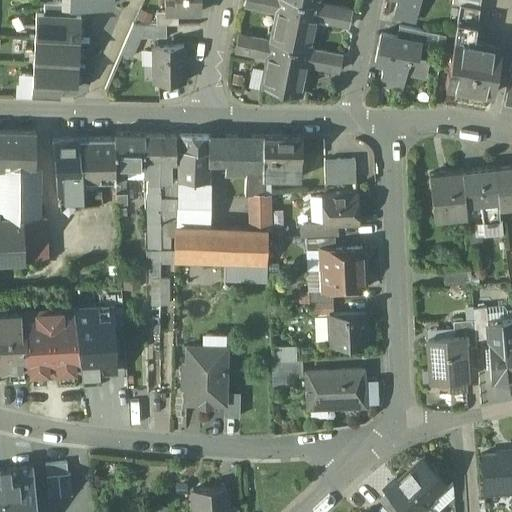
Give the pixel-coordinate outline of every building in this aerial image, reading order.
[(202,11),(201,0),(165,0),(165,11),(165,12),(178,12),(202,11)] [(266,0),(244,0),(244,4),(264,9),(266,0)] [(266,0),(264,9),(276,11),(270,41),(290,45),(298,0),(266,0)] [(319,3),(303,0),(298,0),(290,45),(309,49),(315,19),(327,21),(331,6),(319,3)] [(63,3),(44,2),(44,15),(76,16),(77,4),(63,3)] [(417,7),(396,3),(393,16),(414,20),(417,7)] [(479,8),(460,4),(460,5),(445,86),(493,95),(502,47),(473,42),(479,8)] [(351,10),(331,6),(327,21),(348,26),(351,10)] [(165,12),(165,11),(157,11),(157,24),(166,24),(178,24),(178,12),(165,12)] [(44,15),(36,14),(35,39),(80,41),(81,16),(76,16),(44,15)] [(157,24),(135,24),(127,41),(136,44),(139,37),(165,37),(166,24),(157,24)] [(427,31),(398,25),(396,36),(419,41),(419,43),(424,44),(427,31)] [(396,36),(380,33),(374,61),(383,63),(379,85),(400,89),(404,72),(407,59),(409,59),(410,58),(416,59),(416,57),(419,43),(419,41),(396,36)] [(258,38),(238,34),(234,50),(255,54),(258,38)] [(270,41),(258,38),(255,54),(267,57),(261,87),(280,91),(290,45),(270,41)] [(80,41),(35,39),(34,63),(78,65),(80,41)] [(136,44),(127,41),(122,54),(131,57),(136,44)] [(309,49),(290,45),(280,91),(300,95),(306,65),(318,67),(321,51),(309,49)] [(185,82),(184,46),(155,47),(155,82),(185,82)] [(342,55),(321,51),(318,67),(338,71),(342,55)] [(416,59),(410,58),(409,59),(407,59),(404,72),(424,77),(427,60),(416,57),(416,59)] [(78,65),(34,63),(33,87),(61,88),(77,89),(78,65)] [(61,88),(33,87),(32,99),(60,100),(61,88)] [(36,134),(0,133),(0,167),(1,167),(36,167),(36,134)] [(145,135),(115,134),(114,139),(115,167),(125,167),(145,167),(145,135)] [(160,135),(145,135),(145,167),(145,175),(149,175),(149,182),(160,182),(160,163),(160,162),(160,135)] [(178,136),(160,135),(160,162),(170,163),(174,163),(174,155),(178,155),(178,136)] [(208,136),(178,136),(178,155),(177,181),(207,182),(208,159),(208,136)] [(224,136),(208,136),(208,159),(224,160),(224,136)] [(264,137),(224,136),(224,160),(224,168),(245,169),(263,169),(264,159),(264,137)] [(303,138),(264,137),(264,159),(302,160),(303,138)] [(114,139),(53,140),(54,158),(58,196),(82,195),(83,182),(115,180),(115,167),(114,139)] [(302,160),(264,159),(263,169),(263,176),(301,178),(302,160)] [(355,160),(324,161),(325,184),(356,183),(355,160)] [(170,182),(170,163),(160,162),(160,163),(160,182),(169,182),(170,182)] [(511,166),(496,168),(499,200),(500,207),(511,205),(511,166)] [(36,167),(1,167),(1,220),(36,218),(36,167)] [(125,167),(115,167),(115,180),(123,180),(126,180),(125,167)] [(496,168),(465,170),(466,176),(461,176),(467,203),(481,202),(499,200),(496,168)] [(263,169),(245,169),(244,193),(250,194),(263,195),(263,176),(263,169)] [(460,171),(431,174),(434,218),(468,216),(467,204),(467,203),(461,176),(460,171)] [(123,180),(115,180),(116,193),(124,192),(123,180)] [(176,222),(176,228),(206,229),(207,182),(177,181),(177,198),(176,222)] [(160,182),(149,182),(149,210),(150,210),(160,210),(160,198),(160,187),(160,186),(160,182)] [(170,197),(169,182),(160,182),(160,186),(160,187),(160,198),(170,197)] [(124,192),(116,193),(117,204),(138,204),(137,192),(124,192)] [(263,195),(250,194),(249,208),(261,208),(263,195)] [(356,195),(324,196),(325,224),(325,225),(337,224),(357,223),(357,211),(359,207),(359,203),(356,199),(356,195)] [(170,197),(160,198),(160,210),(160,222),(176,222),(177,198),(170,197)] [(499,200),(481,202),(483,219),(483,221),(501,219),(500,207),(499,200)] [(481,202),(467,203),(468,216),(468,221),(483,219),(481,202)] [(249,208),(244,208),(243,217),(261,217),(261,208),(249,208)] [(160,210),(150,210),(150,253),(160,251),(160,242),(160,222),(160,210)] [(243,217),(241,217),(241,230),(261,230),(261,217),(243,217)] [(0,219),(0,264),(45,262),(43,218),(36,218),(1,220),(0,219)] [(325,224),(301,225),(301,237),(334,237),(337,236),(337,224),(325,225),(325,224)] [(206,229),(176,228),(175,251),(175,262),(266,264),(264,230),(241,230),(206,229)] [(334,237),(307,238),(307,250),(322,249),(335,249),(334,237)] [(335,249),(322,249),(323,270),(364,268),(363,248),(335,249)] [(160,251),(150,253),(150,279),(160,279),(160,262),(160,251)] [(175,251),(165,251),(160,251),(160,262),(175,262),(175,251)] [(364,268),(323,270),(324,290),(333,290),(365,289),(364,268)] [(471,271),(445,272),(445,285),(472,284),(471,271)] [(122,286),(139,287),(139,273),(123,272),(122,286)] [(160,306),(160,279),(150,279),(150,306),(160,306)] [(324,290),(309,291),(309,303),(333,302),(333,290),(324,290)] [(333,303),(309,303),(310,315),(333,314),(333,303)] [(487,306),(474,308),(475,319),(476,339),(488,338),(487,320),(488,320),(487,306)] [(112,308),(74,310),(82,370),(82,373),(116,371),(112,308)] [(74,310),(24,313),(28,369),(27,369),(27,373),(82,370),(74,310)] [(24,313),(0,314),(0,370),(27,369),(28,369),(24,313)] [(366,313),(329,315),(331,346),(367,344),(366,313)] [(511,317),(488,320),(487,320),(488,338),(489,338),(491,380),(511,377),(511,317)] [(160,319),(152,319),(152,331),(160,331),(160,319)] [(475,319),(452,321),(453,335),(464,335),(464,347),(477,346),(476,339),(475,319)] [(453,335),(427,337),(429,382),(452,380),(451,375),(466,374),(464,347),(464,335),(453,335)] [(226,347),(187,346),(186,365),(183,365),(183,381),(186,381),(185,403),(199,403),(198,407),(211,407),(212,404),(224,404),(226,347)] [(301,360),(272,361),(272,375),(302,374),(301,360)] [(363,370),(305,372),(306,404),(336,403),(336,408),(364,407),(363,370)] [(511,451),(482,454),(484,490),(511,488),(511,451)] [(422,460),(388,492),(404,510),(405,511),(432,511),(426,505),(446,486),(422,460)] [(46,465),(47,477),(68,475),(67,463),(46,465)] [(36,511),(32,465),(0,467),(0,511),(36,511)] [(47,477),(49,498),(72,495),(70,474),(68,475),(47,477)] [(224,488),(193,490),(194,511),(226,511),(224,488)] [(388,492),(379,500),(390,511),(401,511),(404,510),(388,492)]
